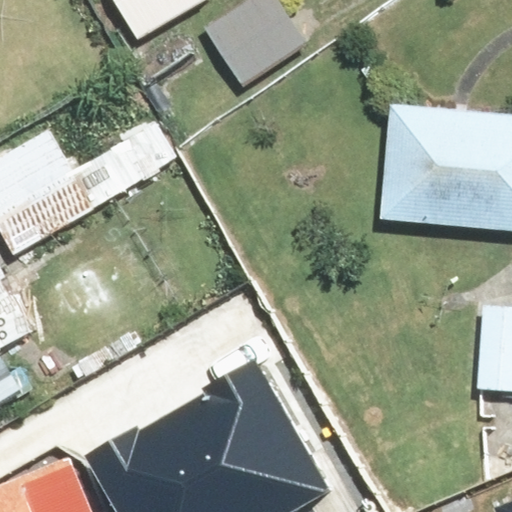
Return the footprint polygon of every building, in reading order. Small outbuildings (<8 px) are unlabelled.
[(211,0),(116,0),(140,44),(213,3),(211,0)] [(293,0),(247,0),(210,26),(252,85),(320,38),(293,0)] [(511,98),(402,91),(394,213),(511,220),(511,98)] [(62,119),(0,151),(0,215),(20,254),(109,208),(62,119)] [(166,124),(129,146),(151,182),(188,160),(166,124)] [(511,299),(490,299),(488,394),(511,394),(511,299)] [(342,482),(268,351),(212,382),(217,389),(185,407),(243,511),(300,511),(298,506),(342,482)] [(0,428),(10,422),(0,405),(0,428)] [(149,418),(93,449),(128,511),(243,511),(185,407),(153,425),(149,418)] [(0,511),(104,511),(79,451),(0,483),(0,511)]
